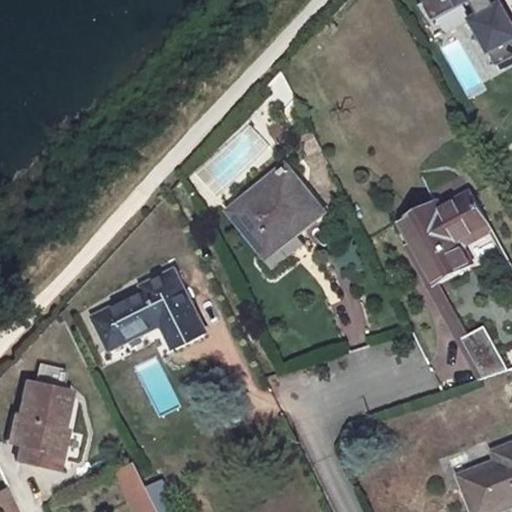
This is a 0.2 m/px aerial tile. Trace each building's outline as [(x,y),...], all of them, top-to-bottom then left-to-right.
[(418,0),(464,101),(489,90),(482,74),(511,60),(511,29),(499,0),(489,5),(487,0),(418,0)] [(239,140),(256,155),(266,143),(249,129),(239,140)] [(287,169),(232,213),(277,268),(305,246),(296,235),(323,213),(287,169)] [(461,249),(458,243),(490,226),(472,195),(441,211),(437,204),(401,223),(412,244),(414,246),(419,243),(423,252),(421,254),(438,285),(471,266),(461,249)] [(490,226),(458,243),(461,249),(493,231),(490,226)] [(487,379),(463,339),(467,337),(438,285),(421,254),(423,252),(419,243),(414,246),(412,244),(407,247),(479,381),(487,379)] [(147,295),(96,320),(110,348),(161,323),(174,350),(203,335),(173,274),(144,289),(147,295)] [(332,307),(346,348),(370,340),(355,299),(332,307)] [(467,337),(463,339),(487,379),(508,372),(484,328),(467,337)] [(37,368),(33,385),(65,391),(69,376),(37,368)] [(24,384),(11,445),(20,446),(16,465),(56,474),(65,431),(62,431),(70,392),(65,391),(33,385),(24,384)] [(511,447),(496,453),(500,462),(462,478),(475,511),(497,511),(511,506),(511,447)] [(119,470),(130,493),(139,511),(158,511),(147,489),(134,462),(119,470)] [(175,511),(162,484),(147,489),(158,511),(175,511)] [(17,511),(6,487),(0,490),(0,502),(2,503),(6,511),(17,511)]
